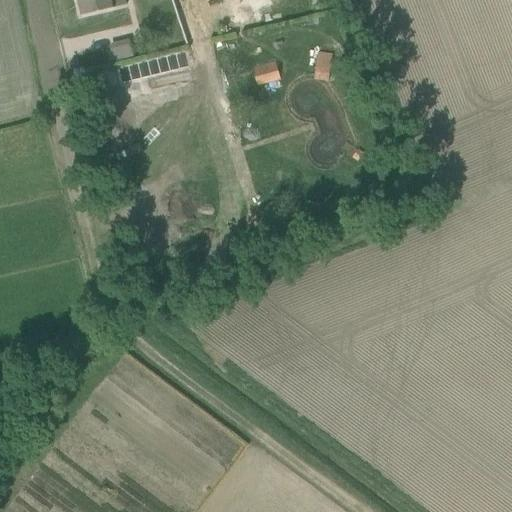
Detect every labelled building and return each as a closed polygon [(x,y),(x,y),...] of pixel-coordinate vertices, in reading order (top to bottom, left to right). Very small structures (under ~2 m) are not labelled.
[(77,0),(81,15),(127,5),(126,0),(77,0)] [(199,0),(205,22),(258,9),(255,0),(199,0)] [(314,82),(328,84),(332,55),(318,53),(314,82)] [(252,69),(257,87),(281,80),(276,63),(252,69)] [(358,150),(352,158),(357,163),(364,154),(358,150)] [(244,239),(248,251),(280,238),(275,226),(244,239)]
